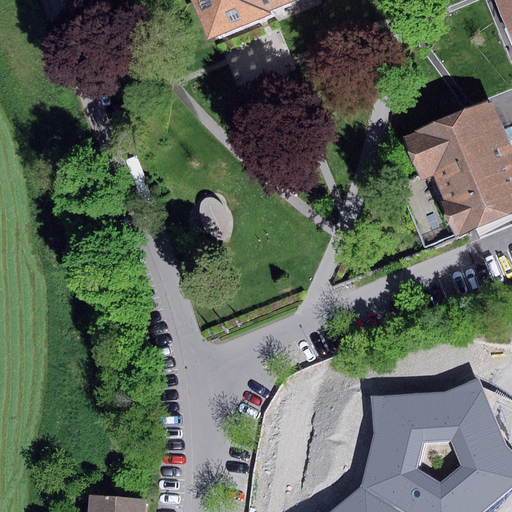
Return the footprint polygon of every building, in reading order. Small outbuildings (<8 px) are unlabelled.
[(191,0),(207,37),(298,0),(191,0)] [(511,0),(499,0),(511,30),(511,0)] [(468,110),(404,137),(421,179),(433,174),(444,201),(440,202),(454,238),(511,214),(511,159),(488,102),(468,110)] [(79,276),(53,276),(52,309),(79,309),(79,276)] [(401,511),(483,511),(511,488),(511,453),(506,446),(478,378),(443,394),(370,396),(373,434),(360,487),(401,511)] [(14,511),(7,383),(0,383),(0,511),(14,511)] [(79,423),(106,420),(105,409),(78,412),(79,423)] [(401,511),(360,487),(329,511),(401,511)] [(145,511),(147,501),(90,496),(88,511),(145,511)]
